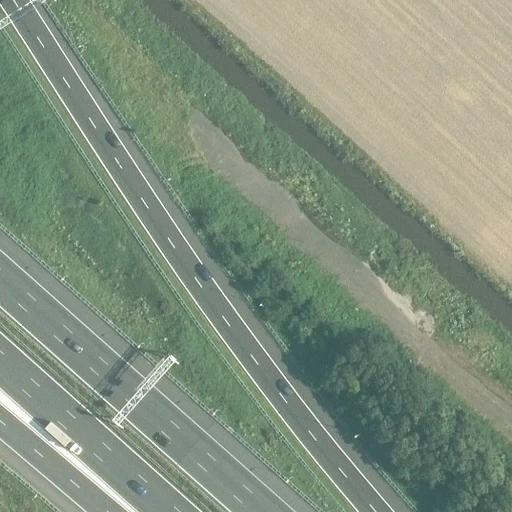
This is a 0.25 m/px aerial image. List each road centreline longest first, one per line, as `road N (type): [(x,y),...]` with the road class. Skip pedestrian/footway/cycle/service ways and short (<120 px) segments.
road 1 (motorway): [(376,511),(187,268),(11,0)]
road 2 (motorway): [(262,511),(0,276)]
road 3 (motorway): [(0,367),(152,511)]
road 4 (motorway): [(0,412),(128,511)]
